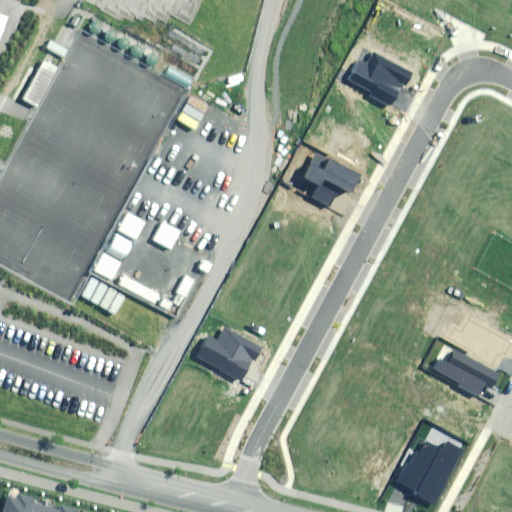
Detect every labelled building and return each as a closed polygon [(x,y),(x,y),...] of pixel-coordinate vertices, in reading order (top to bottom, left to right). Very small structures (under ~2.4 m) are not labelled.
[(458,0),(455,6),(472,15),(475,9),(495,19),(504,0),(458,0)] [(391,53),(389,57),(406,66),(414,51),(420,54),(431,33),(393,14),(386,26),(377,21),(367,41),(391,53)] [(164,57),(93,17),(84,34),(155,74),(164,57)] [(356,62),(346,81),(369,93),(367,97),(386,107),(398,85),(402,87),(409,75),(369,54),(364,66),(356,62)] [(351,125),(349,128),(367,138),(372,129),(377,131),(386,114),(348,94),(342,106),(333,101),(326,113),(351,125)] [(312,152),(296,180),(312,189),(308,197),(326,206),(334,192),(343,197),(353,178),(322,162),(324,158),(312,152)] [(321,238),(330,220),(292,199),(285,212),(276,207),(267,225),(308,248),(315,235),(321,238)] [(511,227),(506,225),(501,235),(511,240),(511,227)] [(414,251),(404,246),(397,259),(403,262),(398,272),(432,290),(438,281),(431,277),(439,264),(426,257),(427,255),(415,249),(414,251)] [(511,252),(505,249),(497,263),(490,260),(484,271),(511,286),(511,252)] [(511,298),(478,280),(472,291),(479,295),(470,312),(511,333),(511,298)] [(510,343),(467,320),(459,334),(452,330),(447,339),(473,353),(471,356),(489,366),(495,355),(501,359),(510,343)] [(208,334),(197,355),(221,368),(220,369),(240,380),(252,357),(255,359),(261,346),(224,326),(217,339),(208,334)] [(385,356),(354,339),(345,356),(350,358),(342,374),(390,399),(399,383),(388,377),(390,375),(378,369),(385,356)] [(495,373),(450,349),(443,363),(434,358),(428,370),(454,384),(453,387),(473,397),(479,386),(486,390),(495,373)] [(415,391),(405,409),(459,438),(468,422),(462,419),(472,402),(446,388),(444,391),(432,384),(425,396),(415,391)] [(168,414),(158,409),(149,428),(158,433),(168,414)] [(402,464),(392,483),(410,493),(409,496),(429,507),(441,484),(440,484),(457,451),(439,442),(434,451),(419,443),(414,453),(412,452),(405,466),(402,464)] [(16,497),(6,495),(1,511),(75,511),(76,509),(59,505),(58,508),(32,502),(33,498),(17,493),(16,497)]
